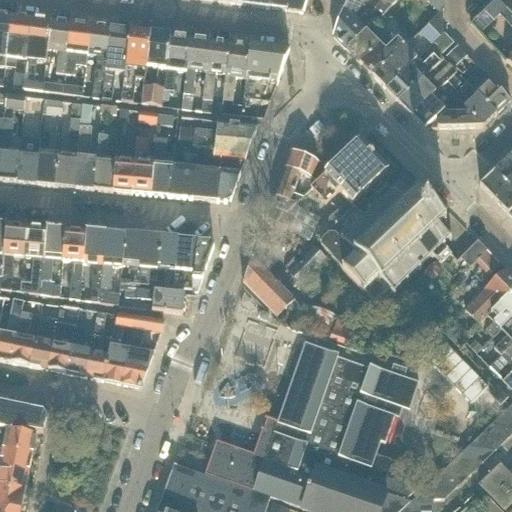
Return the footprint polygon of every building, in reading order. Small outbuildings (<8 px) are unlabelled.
[(252,9),(253,0),(236,0),(236,6),(252,9)] [(270,11),(271,0),(253,0),(252,9),(270,11)] [(288,13),(289,0),(271,0),(270,11),(288,13)] [(304,15),(309,0),(289,0),(288,13),(304,15)] [(347,52),(366,33),(364,30),(358,24),(357,23),(362,8),(365,0),(348,0),(334,39),(347,52)] [(444,11),(444,0),(424,0),(439,15),(443,13),(444,11)] [(511,15),(508,11),(497,0),(484,13),(491,20),(498,14),(511,28),(511,58),(507,63),(511,68),(511,15)] [(511,0),(497,0),(508,11),(511,7),(511,0)] [(445,35),(443,30),(443,13),(439,15),(427,26),(440,40),(445,35)] [(0,68),(6,69),(9,48),(13,18),(0,16),(0,68)] [(24,92),(26,72),(33,20),(13,18),(9,48),(6,69),(16,71),(13,91),(24,92)] [(49,52),(53,23),(33,20),(26,72),(24,92),(43,94),(45,85),(35,83),(36,78),(34,78),(36,65),(47,67),(49,52)] [(66,71),(72,26),(53,23),(49,52),(59,54),(57,70),(66,71)] [(92,28),(76,26),(72,26),(66,71),(66,78),(76,79),(77,68),(87,70),(88,57),(92,28)] [(102,102),(112,31),(92,28),(88,57),(99,59),(93,101),(102,102)] [(125,77),(131,33),(112,31),(102,102),(112,103),(115,75),(125,77)] [(385,34),(376,43),(367,32),(366,33),(347,52),(360,65),(389,38),(385,34)] [(147,70),(152,36),(131,33),(125,77),(122,104),(134,106),(138,69),(147,70)] [(444,54),(454,45),(445,35),(440,40),(435,45),(438,49),(436,53),(434,58),(424,68),(418,61),(406,73),(386,92),(399,105),(428,77),(444,62),(441,58),(441,57),(444,54)] [(167,73),(172,38),(152,36),(147,70),(142,107),(162,110),(164,94),(155,92),(158,71),(167,73)] [(188,72),(192,41),(172,38),(167,73),(165,88),(175,89),(177,71),(188,72)] [(393,59),(405,48),(408,45),(401,38),(395,44),(389,38),(360,65),(373,79),(393,59)] [(207,75),(211,43),(192,41),(188,72),(182,112),(192,113),(197,73),(207,75)] [(227,77),(231,46),(211,43),(207,75),(202,115),(212,116),(217,76),(227,77)] [(242,120),(251,49),(231,46),(227,77),(222,117),(242,120)] [(415,58),(411,54),(405,48),(393,59),(373,79),(386,92),(418,61),(420,59),(417,56),(415,58)] [(290,54),(251,49),(242,120),(264,122),(278,87),(290,54)] [(453,66),(464,56),(457,49),(447,59),(453,66)] [(455,78),(457,75),(450,68),(435,83),(428,77),(399,105),(412,119),(441,90),(448,84),(455,78)] [(497,117),(511,103),(481,72),(467,85),(497,117)] [(455,78),(448,84),(455,91),(462,85),(455,78)] [(63,97),(64,87),(45,85),(43,94),(63,97)] [(497,117),(467,85),(451,100),(454,103),(454,104),(463,113),(463,112),(467,115),(469,113),(485,129),(497,117)] [(83,100),(84,90),(64,87),(63,97),(83,100)] [(444,114),(454,104),(454,103),(451,100),(441,90),(412,119),(425,132),(444,114)] [(25,113),(26,100),(7,98),(6,111),(25,113)] [(63,119),(65,105),(45,102),(44,117),(63,119)] [(463,113),(454,104),(444,114),(425,132),(438,131),(483,130),(485,129),(469,113),(467,115),(463,112),(463,113)] [(81,139),(82,123),(84,107),(74,106),(69,159),(60,159),(57,190),(75,192),(80,139),(81,139)] [(88,161),(93,108),(84,107),(82,123),(81,139),(80,139),(75,192),(95,194),(98,162),(88,161)] [(116,120),(117,112),(102,110),(102,118),(116,120)] [(133,197),(136,166),(137,152),(129,151),(131,133),(128,132),(130,113),(121,113),(117,164),(114,195),(133,197)] [(158,129),(158,127),(159,117),(140,115),(139,126),(158,129)] [(174,119),(166,118),(159,117),(158,127),(173,128),(174,119)] [(217,135),(201,133),(190,132),(191,121),(182,120),(179,139),(200,141),(252,148),(259,129),(247,128),(219,125),(217,135)] [(0,185),(18,187),(21,155),(11,154),(14,122),(5,121),(4,129),(0,176),(0,185)] [(37,188),(42,136),(33,136),(31,156),(21,155),(18,187),(37,188)] [(50,158),(52,137),(42,136),(37,188),(57,190),(60,159),(50,158)] [(109,163),(111,139),(100,138),(98,162),(95,194),(114,195),(117,164),(109,163)] [(245,165),(252,148),(200,141),(199,150),(215,152),(214,161),(221,162),(245,165)] [(146,166),(149,142),(138,142),(137,152),(136,166),(133,197),(152,199),(154,167),(146,166)] [(167,158),(168,143),(157,142),(154,167),(152,199),(171,201),(174,170),(175,159),(167,158)] [(388,175),(361,146),(360,145),(312,191),(326,205),(338,193),(348,203),(353,208),(388,175)] [(325,177),(329,168),(292,154),(286,171),(300,176),(299,181),(300,181),(303,182),(304,178),(312,180),(315,173),(325,177)] [(217,205),(220,175),(206,173),(209,160),(199,156),(198,159),(194,203),(217,205)] [(194,203),(198,159),(184,158),(183,171),(174,170),(171,201),(194,203)] [(511,163),(509,160),(495,174),(511,190),(511,163)] [(232,203),(245,165),(221,162),(220,175),(217,205),(226,206),(232,203)] [(299,181),(300,176),(286,171),(272,209),(288,215),(300,181),(299,181)] [(511,190),(495,174),(480,188),(481,189),(490,198),(511,220),(511,190)] [(385,190),(386,188),(384,185),(373,196),(382,205),(382,206),(380,205),(379,206),(371,198),(366,203),(365,202),(355,211),(353,208),(348,203),(328,221),(328,236),(322,242),(321,247),(332,258),(332,259),(343,271),(342,271),(364,293),(375,304),(389,291),(390,291),(391,293),(390,294),(394,298),(396,296),(394,295),(395,294),(395,293),(406,282),(407,283),(409,282),(408,281),(418,271),(419,272),(421,271),(420,269),(430,259),(432,261),(433,259),(432,258),(433,257),(442,266),(452,257),(449,255),(448,256),(445,252),(447,251),(445,249),(446,248),(444,246),(448,242),(450,244),(452,242),(451,240),(453,239),(450,236),(449,238),(439,228),(443,224),(445,226),(448,224),(445,222),(446,221),(445,221),(447,219),(445,217),(443,219),(440,216),(441,215),(440,213),(439,213),(427,200),(425,198),(424,199),(421,196),(423,194),(421,192),(419,194),(418,193),(417,194),(415,192),(413,194),(415,196),(412,199),(402,190),(404,188),(402,186),(400,188),(399,186),(396,188),(398,190),(394,194),(392,192),(391,193),(389,191),(388,193),(385,190)] [(287,234),(290,224),(269,216),(265,226),(287,234)] [(24,259),(27,228),(7,226),(2,284),(1,293),(11,293),(14,259),(24,259)] [(64,263),(67,231),(37,229),(27,228),(24,259),(35,260),(32,286),(22,285),(21,295),(42,297),(53,298),(53,284),(52,284),(53,262),(64,263)] [(82,291),(87,233),(67,231),(64,263),(74,264),(72,286),(77,286),(77,291),(82,291)] [(101,306),(107,235),(87,233),(82,291),(80,303),(101,306)] [(123,270),(123,269),(126,237),(107,235),(101,306),(119,309),(120,297),(111,296),(113,269),(123,270)] [(140,287),(144,238),(126,237),(123,269),(132,270),(130,286),(140,287)] [(159,272),(161,240),(144,238),(140,287),(149,288),(150,271),(159,272)] [(175,291),(179,241),(161,240),(159,272),(166,273),(165,290),(175,291)] [(193,293),(197,243),(179,241),(175,291),(184,292),(191,292),(191,293),(193,293)] [(211,244),(197,243),(193,293),(192,293),(198,294),(204,279),(214,249),(215,249),(211,244)] [(301,286),(326,261),(308,243),(303,249),(308,255),(289,275),(301,286)] [(471,270),(488,253),(478,243),(461,260),(471,270)] [(297,311),(300,308),(253,260),(244,286),(282,325),(287,320),(282,315),(292,306),(297,311)] [(500,308),(511,295),(511,277),(507,273),(486,293),(493,300),(475,319),(481,326),(492,315),(500,308)] [(183,317),(183,313),(186,313),(187,308),(184,307),(185,297),(157,294),(121,291),(121,292),(125,293),(125,299),(154,303),(153,314),(165,315),(183,317)] [(493,340),(502,332),(511,321),(511,295),(500,308),(506,314),(470,349),(477,356),(493,340)] [(64,300),(63,313),(77,314),(78,301),(64,300)] [(313,300),(307,328),(332,333),(338,306),(313,300)] [(0,363),(12,366),(18,331),(21,319),(24,304),(13,302),(6,337),(0,335),(0,363)] [(105,385),(110,358),(104,357),(107,345),(102,344),(107,317),(99,315),(94,339),(86,380),(104,384),(105,385)] [(123,388),(137,320),(129,318),(123,348),(112,346),(110,358),(105,385),(105,384),(123,388)] [(28,330),(30,320),(21,319),(18,331),(12,366),(30,369),(35,343),(22,340),(24,329),(28,330)] [(164,323),(152,322),(137,320),(123,388),(124,388),(140,392),(141,392),(141,391),(151,366),(142,364),(146,334),(162,336),(164,323)] [(49,373),(55,338),(58,326),(59,323),(48,321),(43,345),(35,343),(30,369),(49,373)] [(501,358),(506,354),(511,348),(511,321),(502,332),(508,338),(494,351),(501,358)] [(349,348),(353,337),(349,335),(352,327),(338,322),(331,341),(349,348)] [(455,325),(445,334),(457,347),(467,338),(455,325)] [(67,377),(74,342),(76,335),(77,329),(58,326),(55,338),(49,373),(67,377)] [(84,337),(86,329),(78,327),(76,335),(74,342),(67,377),(86,380),(94,339),(84,337)] [(369,371),(367,370),(338,360),(339,358),(306,346),(278,425),(268,421),(255,462),(219,449),(210,478),(247,492),(247,493),(255,496),(255,495),(266,463),(317,481),(320,473),(391,498),(390,500),(405,505),(415,495),(406,486),(407,482),(372,470),(381,445),(386,446),(395,419),(385,415),(389,406),(410,413),(419,386),(404,381),(407,372),(394,367),(391,376),(370,369),(369,371)] [(501,408),(509,400),(498,389),(490,397),(501,408)] [(31,410),(0,404),(0,430),(37,438),(38,433),(44,435),(48,418),(47,418),(44,413),(31,410)] [(511,408),(491,428),(511,427),(511,408)] [(510,440),(511,428),(511,427),(491,428),(478,440),(500,440),(510,440)] [(33,457),(37,438),(0,430),(0,450),(3,451),(33,457)] [(496,452),(500,440),(478,440),(466,453),(486,453),(496,452)] [(0,470),(29,476),(33,457),(3,451),(1,460),(0,459),(0,470)] [(484,465),(486,453),(466,453),(453,465),(473,465),(484,465)] [(266,463),(255,495),(303,511),(302,511),(404,511),(410,507),(405,505),(390,500),(391,498),(320,473),(317,481),(266,463)] [(471,478),(473,465),(453,465),(440,478),(461,477),(471,478)] [(511,479),(509,477),(500,467),(480,486),(482,488),(505,511),(511,504),(511,479)] [(247,493),(189,473),(177,469),(160,511),(266,511),(270,501),(255,496),(247,493)] [(26,495),(29,476),(0,470),(0,490),(26,496),(26,495)] [(458,490),(461,477),(440,478),(427,490),(447,490),(458,490)] [(0,510),(8,511),(22,511),(26,496),(0,490),(0,510)] [(434,503),(435,503),(445,502),(447,490),(427,490),(414,503),(434,503)] [(404,511),(432,511),(435,503),(434,503),(414,503),(410,507),(404,511)]
